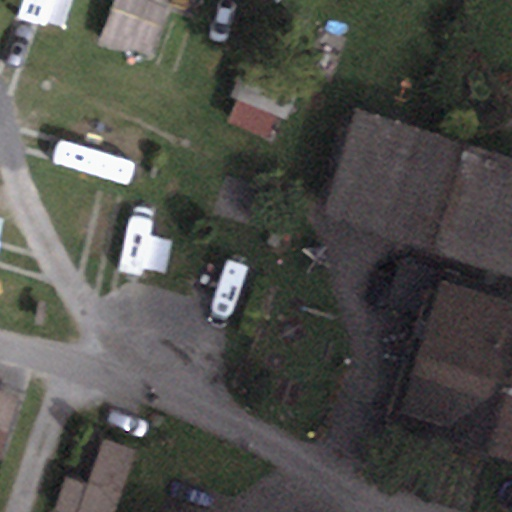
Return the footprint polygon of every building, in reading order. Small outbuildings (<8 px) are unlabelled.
[(511,167),(365,121),(341,198),(511,252),(511,167)] [(492,441),(511,374),(511,312),(489,305),(493,292),(443,276),(438,292),(448,296),(410,415),(435,423),(492,441)] [(511,374),(492,441),(511,446),(511,374)] [(0,383),(0,467),(8,468),(16,386),(0,383)] [(117,511),(138,444),(104,434),(91,477),(69,470),(55,511),(117,511)]
